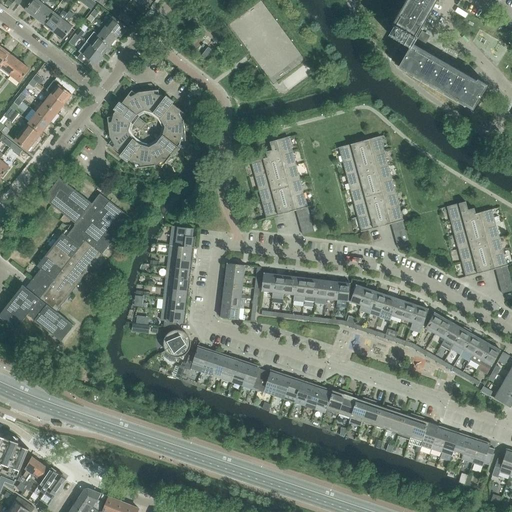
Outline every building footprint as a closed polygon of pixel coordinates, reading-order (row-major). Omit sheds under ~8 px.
[(31,0),(24,10),(34,17),(44,5),(37,0),(31,0)] [(137,0),(143,4),(140,8),(145,11),(152,2),(150,0),(137,0)] [(406,0),(392,25),(396,27),(390,36),(401,42),(410,47),(406,54),(399,67),(473,110),(487,85),(477,79),(475,83),(419,51),(427,39),(417,29),(434,0),(406,0)] [(34,17),(44,25),(53,12),(44,5),(34,17)] [(113,13),(118,17),(121,12),(117,9),(113,13)] [(95,10),(91,14),(96,18),(99,13),(95,10)] [(44,25),(53,32),(63,20),(53,12),(44,25)] [(121,12),(118,17),(128,24),(131,20),(121,12)] [(96,18),(91,14),(87,19),(92,23),(96,18)] [(128,28),(113,17),(106,26),(118,36),(120,33),(122,34),(124,34),(128,28)] [(63,20),(53,32),(63,40),(73,27),(63,20)] [(106,26),(98,36),(111,46),(118,36),(106,26)] [(80,29),(76,33),(81,37),(84,32),(80,29)] [(87,42),(91,45),(103,55),(111,46),(98,36),(94,33),(87,42)] [(81,54),(78,58),(87,66),(91,61),(96,65),(103,55),(91,45),(87,42),(79,52),(81,54)] [(406,54),(410,47),(401,42),(397,49),(406,54)] [(214,52),(210,49),(208,47),(202,55),(208,60),(214,52)] [(0,49),(0,67),(1,68),(11,55),(1,48),(0,49)] [(1,68),(10,75),(20,62),(11,55),(1,68)] [(10,75),(20,83),(30,70),(20,62),(10,75)] [(32,79),(37,83),(41,78),(36,75),(32,79)] [(37,83),(32,79),(29,84),(33,88),(37,83)] [(51,94),(64,104),(72,95),(59,85),(51,94)] [(113,117),(108,118),(110,138),(112,140),(108,144),(132,162),(134,163),(135,168),(155,166),(158,164),(162,168),(180,144),(181,142),(186,141),(184,121),(183,121),(182,119),(185,114),(162,96),(159,95),(159,90),(138,93),(139,93),(136,94),(132,91),(114,114),(113,117)] [(22,93),(18,98),(22,102),(26,97),(22,93)] [(64,104),(51,94),(44,103),(57,114),(64,104)] [(18,98),(14,103),(19,106),(22,102),(18,98)] [(57,114),(44,103),(37,113),(50,123),(57,114)] [(3,117),(8,120),(11,115),(7,112),(3,117)] [(50,123),(37,113),(29,122),(42,132),(50,123)] [(35,142),(42,132),(29,122),(22,131),(35,142)] [(35,142),(22,131),(15,141),(27,151),(35,142)] [(0,140),(10,148),(13,143),(3,136),(0,140)] [(308,207),(289,137),(270,142),(272,150),(266,152),(268,157),(251,162),(251,163),(251,162),(266,218),(296,210),(298,217),(310,214),(308,207)] [(361,231),(362,232),(391,224),(393,231),(405,228),(403,221),(403,220),(380,137),(339,147),(339,148),(362,231),(361,231)] [(13,143),(10,148),(19,155),(23,151),(13,143)] [(0,160),(0,159),(0,179),(10,167),(0,160)] [(63,235),(39,266),(38,265),(38,266),(41,269),(26,288),(23,286),(22,286),(23,286),(0,314),(0,316),(16,330),(17,329),(16,329),(28,314),(35,320),(61,341),(74,326),(57,312),(131,218),(100,194),(92,204),(60,178),(44,198),(76,223),(75,225),(67,237),(63,234),(62,234),(63,235)] [(509,273),(507,266),(507,265),(492,210),(492,209),(476,214),(474,208),(468,210),(466,202),(447,207),(466,276),(466,277),(496,269),(497,276),(509,273)] [(311,220),(310,214),(298,217),(300,223),(311,220)] [(313,226),(311,220),(300,223),(301,229),(313,226)] [(172,245),(194,248),(196,237),(195,237),(193,237),(194,229),(174,226),(172,245)] [(314,232),(313,226),(301,229),(303,235),(314,232)] [(407,234),(405,228),(393,231),(395,237),(407,234)] [(408,239),(407,234),(395,237),(397,243),(408,239)] [(410,245),(408,239),(397,243),(398,248),(410,245)] [(193,259),(194,248),(172,245),(170,245),(169,256),(193,259)] [(169,256),(167,267),(192,270),(193,259),(169,256)] [(226,274),(243,276),(245,266),(245,265),(227,263),(227,264),(228,264),(226,274)] [(167,267),(166,277),(190,280),(192,270),(167,267)] [(262,291),(273,292),(275,275),(264,274),(264,273),(262,291)] [(511,279),(509,273),(497,276),(499,282),(511,279)] [(225,285),(242,287),(243,276),(226,274),(225,285)] [(283,299),(284,293),(286,276),(275,275),(273,292),(272,298),(283,299)] [(284,293),(294,294),(296,277),(286,276),(284,293)] [(165,288),(171,289),(189,291),(190,280),(166,277),(165,288)] [(293,301),(304,302),(305,296),(307,279),(296,277),(294,294),(293,301)] [(316,297),(326,298),(328,281),(329,279),(322,278),(322,280),(318,280),(316,297)] [(305,296),(316,297),(318,280),(307,279),(305,296)] [(329,279),(328,281),(326,298),(337,300),(339,283),(335,282),(335,280),(329,279)] [(511,284),(511,279),(499,282),(501,288),(511,284)] [(339,283),(337,300),(348,301),(350,284),(339,283)] [(511,290),(511,284),(501,288),(502,294),(511,290)] [(224,296),(241,298),(242,287),(225,285),(224,296)] [(351,302),(361,305),(367,289),(356,285),(357,285),(356,285),(350,302),(351,302)] [(361,305),(371,308),(377,292),(373,291),(374,289),(367,287),(367,289),(361,305)] [(164,299),(169,300),(188,302),(189,291),(171,289),(165,288),(164,299)] [(370,313),(380,316),(387,296),(377,292),(371,308),(370,313)] [(224,296),(222,306),(239,308),(241,298),(224,296)] [(380,316),(391,319),(397,299),(387,296),(380,316)] [(164,299),(162,310),(186,313),(188,302),(169,300),(164,299)] [(391,319),(401,323),(408,303),(397,299),(391,319)] [(402,319),(412,322),(418,306),(408,303),(402,319)] [(239,308),(222,306),(221,317),(221,318),(238,320),(238,319),(239,308)] [(412,322),(422,326),(423,326),(429,309),(428,309),(418,306),(412,322)] [(186,313),(162,310),(161,320),(164,321),(167,321),(176,322),(185,323),(184,324),(185,324),(186,313)] [(426,328),(435,333),(444,318),(435,313),(434,312),(425,328),(426,328)] [(453,324),(444,318),(435,333),(445,339),(453,324)] [(445,339),(454,344),(463,329),(453,324),(445,339)] [(451,349),(460,355),(463,349),(472,334),(468,332),(469,330),(464,327),(463,329),(454,344),(451,349)] [(166,351),(188,336),(187,334),(185,332),(182,331),(180,330),(177,330),(175,330),(172,331),(170,332),(168,334),(166,336),(165,338),(164,343),(165,349),(166,351)] [(463,349),(473,355),(481,340),(472,334),(463,349)] [(166,351),(161,353),(163,356),(166,358),(170,361),(173,362),(176,362),(176,357),(180,357),(182,356),(185,355),(187,353),(188,351),(190,349),(191,346),(191,343),(190,340),(190,338),(189,336),(166,351)] [(473,355),(482,360),(491,345),(481,340),(473,355)] [(201,372),(203,367),(209,349),(198,345),(198,346),(196,354),(193,363),(192,365),(191,369),(201,372)] [(491,345),(482,360),(480,364),(490,369),(492,366),(501,350),(500,350),(491,345)] [(211,376),(213,370),(219,352),(209,349),(203,367),(201,372),(211,376)] [(190,352),(186,363),(187,364),(192,365),(193,363),(196,354),(190,352)] [(211,376),(222,379),(224,373),(229,356),(219,352),(213,370),(211,376)] [(503,352),(498,361),(505,365),(510,356),(503,352)] [(222,379),(232,382),(240,359),(229,356),(224,373),(222,379)] [(242,386),(242,385),(244,380),(250,363),(240,359),(232,382),(242,386)] [(258,391),(258,390),(259,388),(263,376),(258,374),(260,367),(261,366),(250,363),(244,380),(242,385),(258,391)] [(511,367),(495,398),(511,407),(511,405),(511,367)] [(258,390),(274,395),(282,373),(271,370),(271,371),(268,378),(263,376),(259,388),(258,390)] [(284,400),(292,377),(282,373),(274,395),(274,396),(284,400)] [(292,377),(284,400),(295,403),(302,380),(292,377)] [(313,384),(302,380),(295,403),(305,406),(305,405),(313,384)] [(313,384),(307,401),(305,405),(315,409),(323,387),(313,384)] [(481,391),(490,396),(492,391),(483,386),(481,391)] [(326,412),(327,409),(333,390),(323,387),(315,409),(326,412)] [(326,412),(338,416),(339,413),(346,392),(341,390),(340,393),(333,390),(327,409),(326,412)] [(351,393),(346,392),(339,413),(351,417),(357,398),(350,396),(351,393)] [(349,422),(361,426),(362,421),(370,400),(365,398),(364,401),(357,398),(351,417),(349,422)] [(362,421),(374,425),(381,406),(374,404),(375,401),(370,400),(362,421)] [(374,425),(386,429),(394,408),(389,406),(388,409),(381,406),(374,425)] [(386,429),(398,433),(405,414),(398,412),(399,409),(394,408),(386,429)] [(398,433),(410,437),(418,415),(413,414),(412,417),(405,414),(398,433)] [(410,437),(422,441),(429,422),(421,420),(422,417),(418,415),(410,437)] [(429,422),(422,441),(421,446),(431,449),(439,426),(429,422)] [(431,449),(441,452),(449,429),(439,426),(431,449)] [(449,429),(441,452),(452,456),(453,450),(459,433),(449,429)] [(453,450),(464,454),(470,436),(459,433),(453,450)] [(0,493),(4,484),(5,482),(13,485),(16,479),(20,470),(29,449),(18,445),(19,442),(4,436),(0,434),(0,493)] [(470,436),(464,454),(462,459),(472,463),(480,439),(470,436)] [(472,463),(482,466),(483,463),(489,465),(493,453),(488,451),(490,444),(491,443),(480,439),(472,463)] [(502,466),(511,470),(511,468),(511,450),(507,448),(507,449),(504,457),(499,455),(495,466),(501,468),(502,466)] [(24,489),(27,485),(41,463),(37,460),(37,459),(35,457),(33,458),(32,457),(25,470),(27,471),(23,476),(26,479),(23,484),(21,482),(17,488),(23,492),(24,489)] [(35,481),(39,484),(50,469),(49,468),(49,467),(47,466),(45,466),(41,463),(27,485),(24,489),(28,491),(31,486),(34,481),(34,482),(35,481)] [(58,474),(51,469),(50,468),(50,469),(39,484),(34,492),(39,495),(37,498),(40,500),(42,497),(43,497),(58,474)] [(66,479),(61,476),(58,474),(43,497),(42,497),(40,500),(48,506),(66,479)] [(5,482),(4,484),(13,490),(15,486),(13,485),(5,482)] [(85,489),(79,498),(87,503),(89,500),(103,505),(106,495),(88,488),(85,489)] [(114,511),(119,501),(110,497),(103,511),(114,511)] [(31,511),(35,508),(27,503),(20,498),(16,504),(10,511),(31,511)] [(79,498),(73,506),(82,511),(87,511),(91,506),(87,503),(79,498)] [(114,511),(125,511),(128,505),(119,501),(114,511)]
